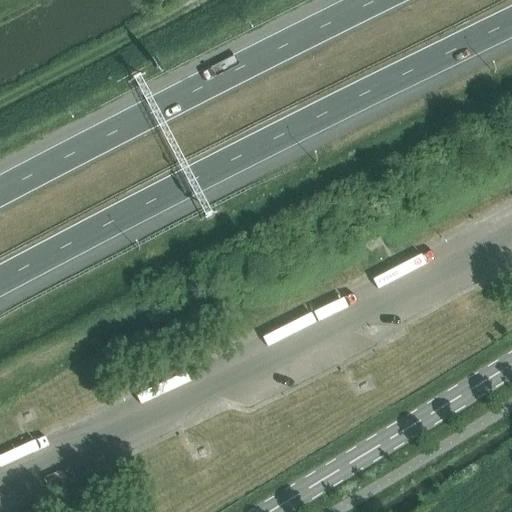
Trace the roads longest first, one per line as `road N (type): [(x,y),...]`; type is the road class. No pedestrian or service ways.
road 1 (motorway): [(0,283),(511,22)]
road 2 (motorway): [(380,0),(0,194)]
road 3 (secondary): [(273,511),(511,366)]
